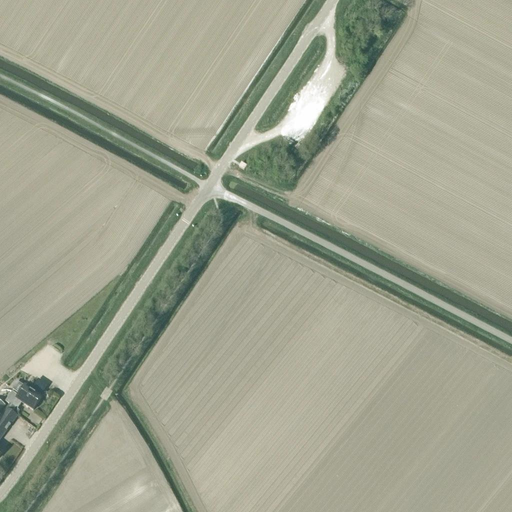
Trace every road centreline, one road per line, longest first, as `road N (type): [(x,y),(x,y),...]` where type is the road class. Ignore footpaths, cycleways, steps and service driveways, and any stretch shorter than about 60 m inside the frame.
road 1 (tertiary): [(0,493),(208,187)]
road 2 (unclassified): [(511,342),(208,187)]
road 3 (tertiary): [(208,187),(333,0)]
